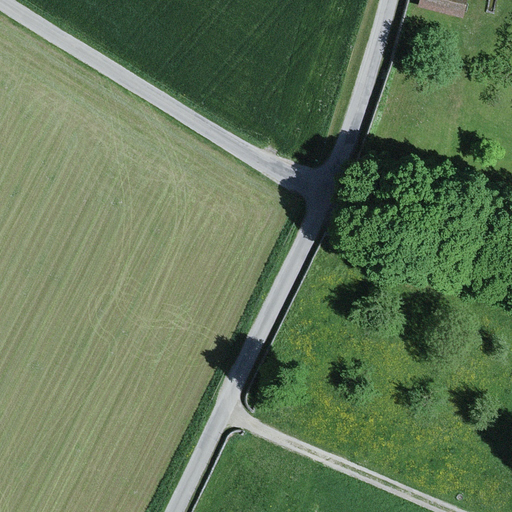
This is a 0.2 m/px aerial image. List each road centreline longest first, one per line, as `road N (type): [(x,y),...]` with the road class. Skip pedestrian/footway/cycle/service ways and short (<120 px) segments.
road 1 (unclassified): [(4,0),(287,174),(328,189)]
road 2 (unclassified): [(171,511),(328,189)]
road 3 (track): [(461,511),(223,408)]
road 4 (unclassified): [(328,189),(387,0)]
